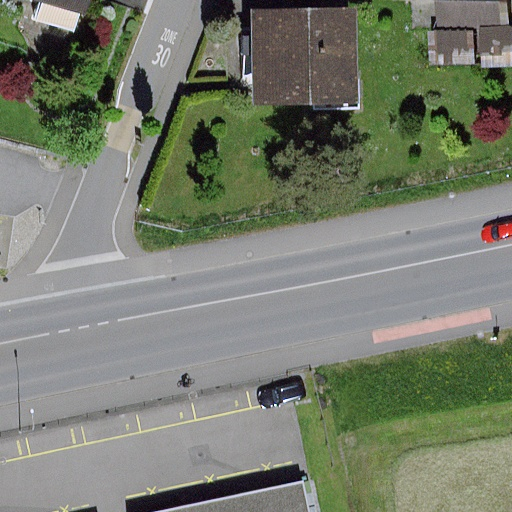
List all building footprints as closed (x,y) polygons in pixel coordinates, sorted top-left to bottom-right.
[(111,0),(35,0),(107,18),(111,0)] [(435,22),(435,0),(415,0),(415,22),(435,22)] [(511,0),(453,0),(453,20),(511,20),(511,0)] [(363,4),(253,3),(252,103),(362,103),(363,4)] [(488,63),(486,23),(441,25),(443,65),(488,63)] [(324,511),(318,479),(146,510),(146,511),(324,511)]
